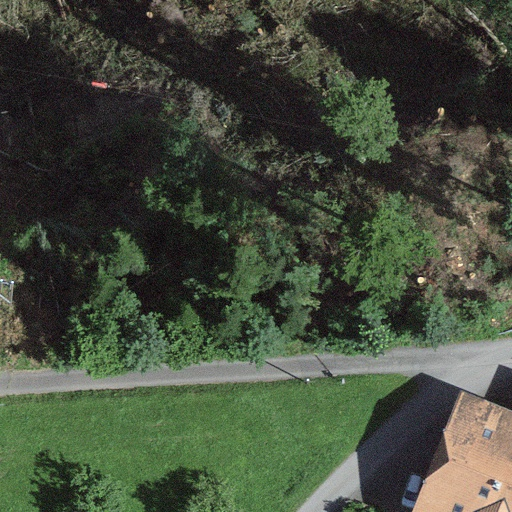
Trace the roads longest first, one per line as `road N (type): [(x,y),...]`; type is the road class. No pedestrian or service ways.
road 1 (unclassified): [(466,350),(0,385)]
road 2 (unclassified): [(466,350),(449,391),(315,511)]
